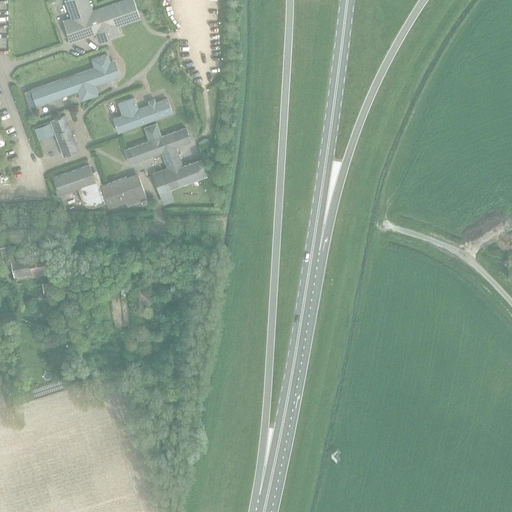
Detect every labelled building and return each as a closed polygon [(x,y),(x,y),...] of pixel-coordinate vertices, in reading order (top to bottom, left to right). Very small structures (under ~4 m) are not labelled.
[(133,0),(123,0),(92,11),(87,0),(67,0),(66,1),(72,18),(63,21),(70,41),(96,32),(99,41),(119,34),(116,25),(139,17),(133,0)] [(91,56),(94,65),(100,82),(121,74),(115,57),(111,59),(108,50),(91,56)] [(81,99),(99,93),(96,83),(100,82),(94,65),(45,82),(30,87),(36,103),(36,105),(67,94),(70,93),(78,90),(81,99)] [(30,87),(25,89),(30,105),(36,103),(30,87)] [(168,96),(139,107),(135,96),(119,101),(123,113),(115,116),(114,115),(114,116),(119,130),(120,130),(120,129),(173,110),(168,96)] [(80,149),(74,132),(75,131),(73,126),(72,127),(67,112),(50,118),(64,155),(80,149)] [(199,157),(184,163),(177,145),(192,139),(187,125),(162,133),(157,120),(144,125),(149,138),(126,146),(124,147),(130,162),(162,151),(167,165),(152,170),(164,202),(176,198),(171,186),(208,173),(202,156),(199,157)] [(51,121),(35,127),(39,138),(55,132),(51,121)] [(83,185),(87,198),(83,199),(83,200),(83,201),(84,202),(85,203),(86,204),(87,205),(88,205),(90,206),(91,206),(92,206),(94,205),(107,201),(109,206),(126,200),(127,205),(142,200),(143,203),(145,202),(147,202),(146,198),(138,175),(127,179),(126,177),(101,185),(98,175),(93,176),(89,165),(54,177),(60,193),(83,185)] [(30,275),(31,277),(48,274),(45,256),(11,261),(13,278),(30,275)] [(42,282),(44,293),(53,291),(51,281),(42,282)] [(62,342),(61,338),(72,333),(70,328),(59,333),(58,332),(46,337),(50,347),(62,342)]
